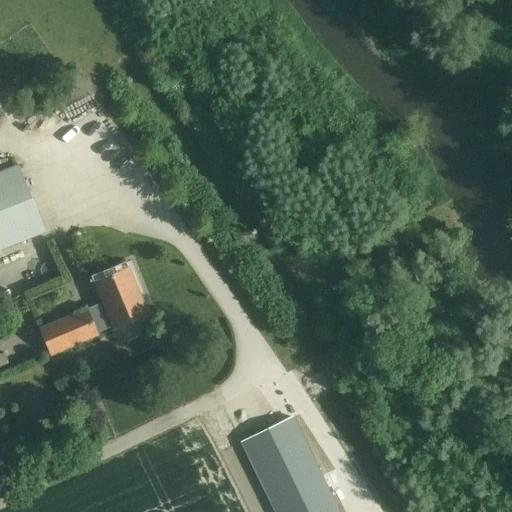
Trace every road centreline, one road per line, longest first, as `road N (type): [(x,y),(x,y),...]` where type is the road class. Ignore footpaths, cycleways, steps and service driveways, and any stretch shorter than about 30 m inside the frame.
road 1 (unclassified): [(0,500),(212,400)]
road 2 (track): [(372,511),(273,371)]
